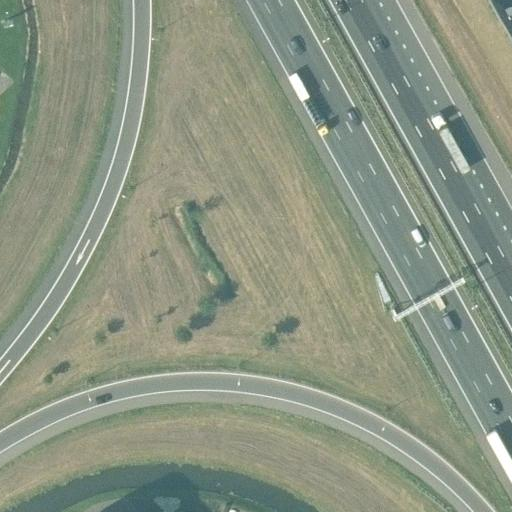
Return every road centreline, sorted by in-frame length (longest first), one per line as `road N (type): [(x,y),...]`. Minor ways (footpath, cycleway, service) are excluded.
road 1 (motorway): [(0,445),(113,394),(252,385),(362,416),(441,469),(485,511)]
road 2 (motorway): [(269,0),(511,438)]
road 3 (motorway): [(141,0),(134,109),(115,180),(72,271),(0,371)]
road 4 (motorway): [(511,285),(353,0)]
